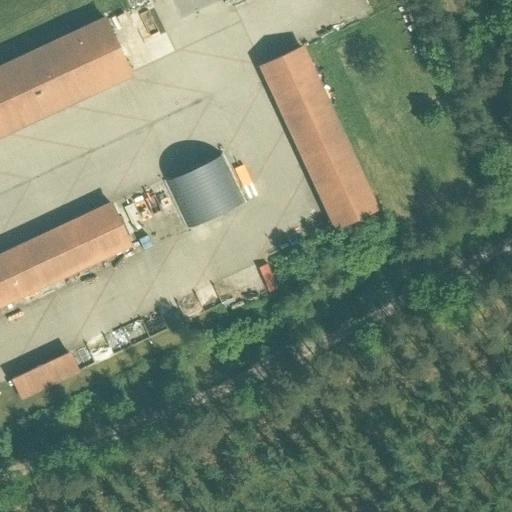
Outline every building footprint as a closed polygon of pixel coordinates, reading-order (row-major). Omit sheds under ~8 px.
[(103,22),(0,69),(0,143),(131,83),(103,22)] [(303,46),(258,66),(333,231),(378,209),(303,46)] [(220,157),(169,183),(190,229),(242,203),(220,157)] [(0,256),(0,309),(131,250),(111,206),(0,256)] [(269,259),(257,262),(266,290),(277,287),(269,259)] [(11,386),(19,402),(78,374),(70,358),(11,386)]
